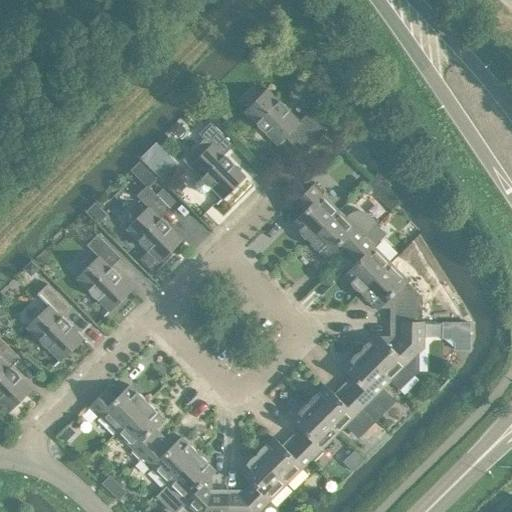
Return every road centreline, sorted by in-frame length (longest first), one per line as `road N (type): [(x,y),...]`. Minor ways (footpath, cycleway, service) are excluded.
road 1 (residential): [(155,317),(235,395),(302,331),(221,249)]
road 2 (primary): [(375,0),(511,195)]
road 3 (residential): [(20,460),(155,317)]
road 4 (primary): [(511,112),(413,0)]
road 5 (tertiary): [(511,408),(414,511)]
